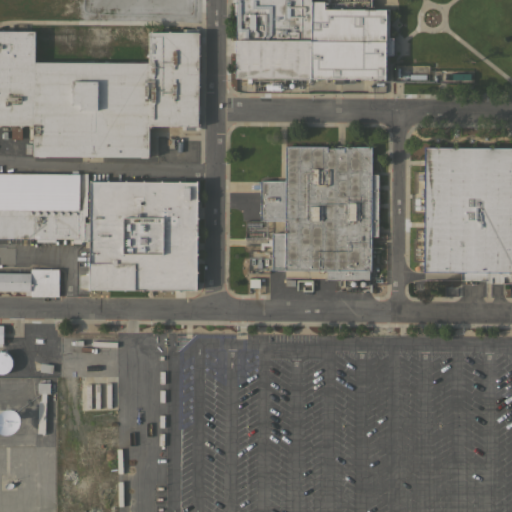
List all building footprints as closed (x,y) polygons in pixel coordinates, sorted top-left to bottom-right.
[(343,78),(343,83),(334,83),(334,78),(236,78),(236,0),(311,0),(311,1),(324,1),(324,9),(388,9),(388,37),(393,37),(393,54),(386,54),(386,78),(343,78)] [(199,32),(198,125),(149,125),(149,156),(33,155),(33,124),(0,123),(0,30),(35,31),(35,36),(36,36),(36,38),(35,38),(35,61),(41,61),(148,62),(148,56),(146,56),(146,54),(148,54),(148,31),(181,31),(181,27),(197,27),(197,32),(199,32)] [(369,277),(369,279),(327,279),(327,276),(266,273),(266,220),(260,220),(260,180),(265,180),(265,178),(285,177),(285,146),(372,147),(372,174),(378,174),(377,236),(372,236),(372,277),(369,277)] [(511,275),(423,274),(423,272),(423,148),(511,148),(511,275)] [(197,290),(89,289),(90,240),(84,240),(84,238),(81,238),(81,243),(73,243),(73,238),(56,238),(56,241),(36,241),(36,238),(0,237),(0,172),(87,173),(87,181),(154,181),(154,177),(184,177),(184,182),(198,182),(197,290)] [(0,272),(30,273),(30,268),(58,269),(58,296),(30,296),(30,291),(0,290),(0,272)] [(10,368),(9,369),(8,371),(6,372),(5,373),(3,373),(1,373),(0,373),(0,351),(2,351),(4,352),(6,352),(7,353),(9,355),(10,356),(11,358),(11,360),(12,362),(12,364),(11,366),(10,368)] [(50,383),(50,393),(45,393),(44,434),(42,434),(42,433),(37,433),(38,401),(41,401),(41,393),(37,393),(37,382),(50,383)]
